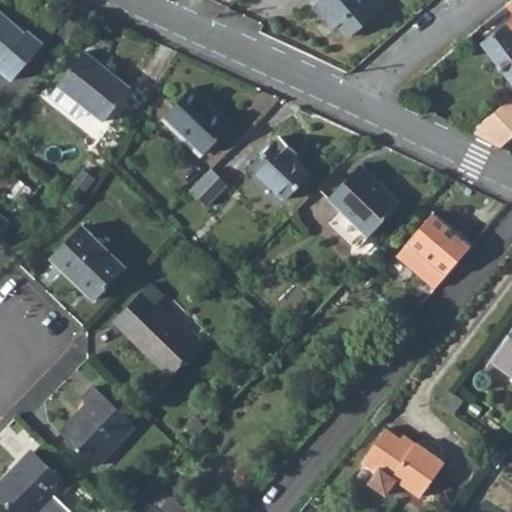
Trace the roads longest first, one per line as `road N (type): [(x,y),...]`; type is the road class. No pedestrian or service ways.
road 1 (residential): [(132,0),(359,101)]
road 2 (residential): [(359,101),(511,178)]
road 3 (residential): [(359,101),(481,0)]
